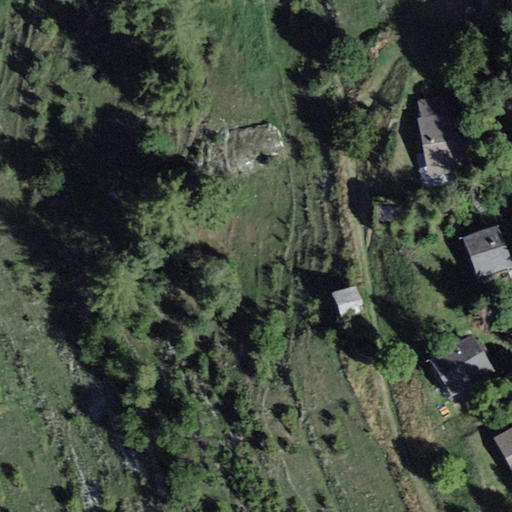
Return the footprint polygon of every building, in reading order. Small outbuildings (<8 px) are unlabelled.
[(455,117),(420,123),(431,181),(466,175),(455,117)] [(266,123),(229,127),(233,159),(269,156),(266,123)] [(511,258),(502,228),(459,241),(472,281),(511,268),(511,258)] [(352,288),(325,299),(338,334),(366,323),(352,288)] [(467,344),(415,367),(433,409),(485,386),(467,344)] [(511,430),(483,443),(503,487),(511,482),(511,430)]
